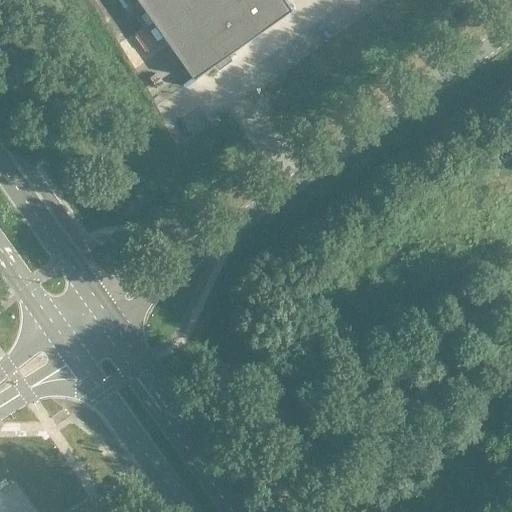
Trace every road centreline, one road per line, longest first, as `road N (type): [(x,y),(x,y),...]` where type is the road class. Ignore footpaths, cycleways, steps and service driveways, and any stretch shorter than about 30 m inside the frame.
road 1 (unclassified): [(511,23),(222,230)]
road 2 (secondary): [(241,511),(107,321)]
road 3 (secondary): [(70,350),(185,511)]
road 4 (secondary): [(92,298),(0,167)]
road 5 (unclassified): [(222,230),(92,298)]
road 6 (unclassified): [(107,321),(222,230)]
